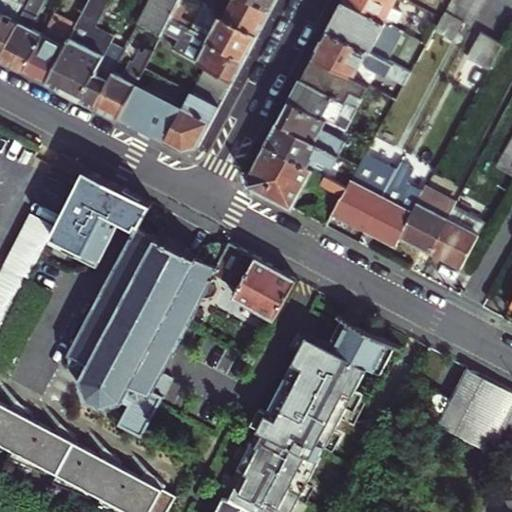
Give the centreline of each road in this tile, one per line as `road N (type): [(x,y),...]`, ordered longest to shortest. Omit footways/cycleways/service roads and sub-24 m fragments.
road 1 (residential): [(203,198),(457,331)]
road 2 (residential): [(0,94),(203,198)]
road 3 (residential): [(309,0),(203,198)]
